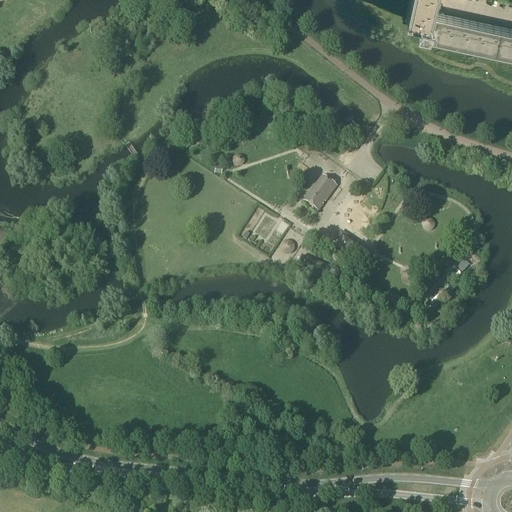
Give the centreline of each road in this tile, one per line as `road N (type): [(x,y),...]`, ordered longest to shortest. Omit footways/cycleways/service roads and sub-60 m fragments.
road 1 (unclassified): [(511,156),(434,132),(389,106),(252,0)]
road 2 (tertiary): [(291,489),(80,467)]
road 3 (tertiary): [(492,488),(369,480),(291,489)]
road 4 (tertiary): [(291,489),(489,508)]
